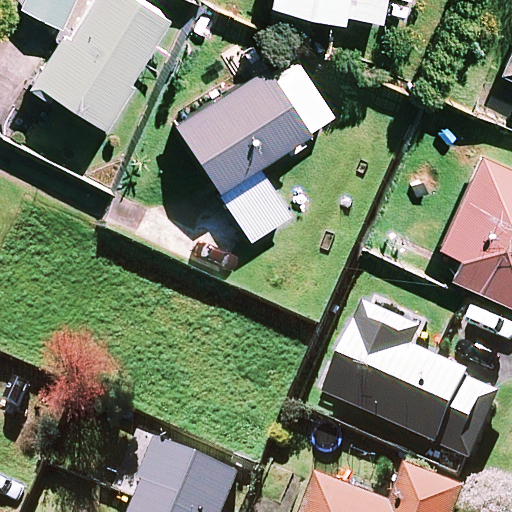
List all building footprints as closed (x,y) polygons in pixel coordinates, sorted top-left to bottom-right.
[(69,0),(22,0),(19,8),(59,25),(69,0)] [(159,14),(134,0),(80,0),(33,83),(99,120),(159,14)] [(263,0),(264,1),(379,19),(381,0),(263,0)] [(511,46),(500,72),(511,77),(511,110),(510,115),(511,116),(511,46)] [(302,126),(261,63),(172,120),(212,184),(302,126)] [(511,170),(477,155),(439,243),(459,252),(448,277),(511,304),(511,170)] [(427,324),(372,298),(326,397),(470,465),(502,397),(412,355),(427,324)] [(229,511),(241,485),(162,451),(136,511),(229,511)] [(459,511),(466,496),(406,472),(392,509),(319,480),(306,511),(459,511)] [(290,511),(292,506),(263,494),(255,511),(290,511)]
